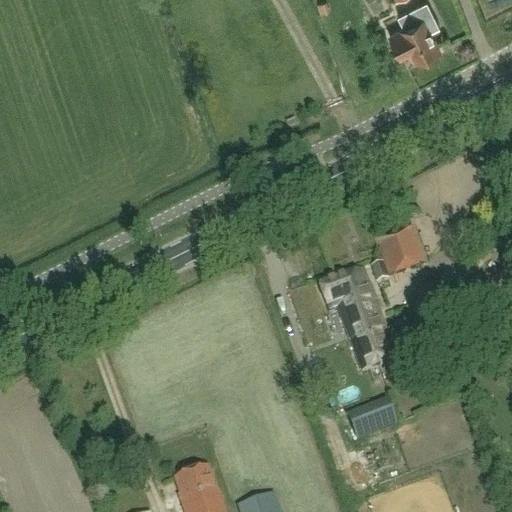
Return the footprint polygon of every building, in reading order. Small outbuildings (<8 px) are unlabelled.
[(396,17),(402,29),(390,35),(401,57),(412,51),(416,61),(437,51),(428,33),(438,29),(425,3),(396,17)] [(377,246),(390,279),(424,267),(412,232),(377,246)] [(388,281),(383,266),(371,269),(376,285),(388,281)] [(352,293),(378,365),(395,359),(363,273),(336,283),(341,297),(352,293)] [(341,297),(336,283),(319,289),(329,315),(338,312),(360,372),(378,365),(352,293),(341,297)] [(452,321),(440,288),(414,297),(418,307),(414,308),(422,331),(452,321)] [(448,327),(425,335),(431,352),(436,351),(436,350),(454,345),(448,327)] [(511,344),(486,353),(492,368),(511,360),(511,344)] [(358,440),(395,425),(386,403),(349,418),(358,440)] [(209,470),(175,481),(183,506),(181,506),(183,511),(225,511),(219,494),(217,494),(209,470)] [(238,511),(277,511),(273,498),(238,510),(238,511)]
